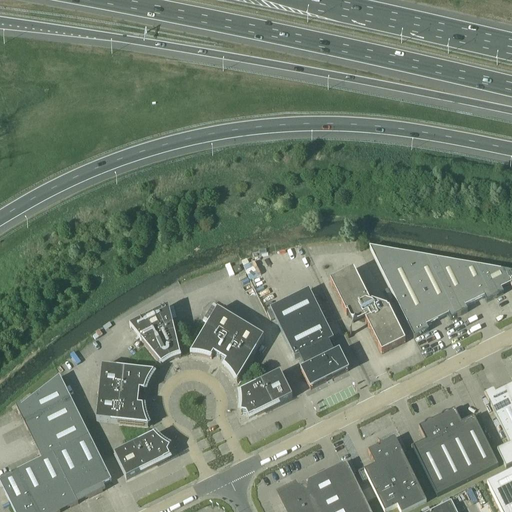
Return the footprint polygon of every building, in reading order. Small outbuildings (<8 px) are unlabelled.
[(439,321),(406,256),(369,249),(414,339),(416,338),(428,332),(426,328),(439,321)] [(459,317),(431,260),(406,256),(439,321),(448,317),(450,321),(457,318),(459,317)] [(475,304),(455,264),(431,260),(459,317),(461,316),(467,313),(465,308),(475,304)] [(495,299),(479,268),(455,264),(475,304),(484,299),(486,303),(493,300),(495,299)] [(236,275),(241,272),(238,267),(233,269),(236,275)] [(511,286),(504,273),(479,268),(495,299),(496,298),(503,295),(501,290),(510,286),(511,286)] [(370,305),(353,271),(330,283),(346,317),(348,316),(354,328),(365,322),(381,355),(405,344),(389,310),(388,311),(387,309),(372,304),(370,305)] [(335,356),(328,343),(333,341),(309,291),(270,311),(294,360),(299,358),(305,370),(301,372),(310,391),(348,372),(339,354),(335,356)] [(148,318),(170,361),(172,360),(176,359),(181,357),(180,357),(179,354),(174,332),(174,330),(168,308),(148,318)] [(220,359),(241,325),(217,311),(205,332),(192,353),(191,355),(190,355),(190,356),(197,356),(204,358),(211,360),(212,359),(211,359),(213,356),(220,359)] [(168,362),(170,361),(148,318),(129,328),(143,345),(144,347),(159,364),(161,366),(160,367),(161,367),(165,365),(168,362)] [(241,325),(220,359),(226,363),(224,367),(224,366),(223,367),(229,372),(233,378),(237,385),(238,384),(237,383),(239,381),(251,360),(252,358),(264,339),(241,325)] [(99,395),(139,400),(139,392),(143,393),(144,393),(147,386),(150,380),(154,374),(154,373),(153,374),(150,374),(150,373),(126,371),(116,370),(102,368),(99,395)] [(292,399),(280,374),(264,382),(254,387),(253,387),(243,392),(243,393),(241,393),(240,393),(241,401),(241,408),(240,415),(241,416),(241,415),(246,415),(248,420),(257,416),(257,417),(270,410),(292,399)] [(24,425),(71,402),(60,378),(22,408),(20,405),(15,408),(17,410),(16,410),(24,425)] [(505,469),(511,466),(511,386),(504,390),(511,405),(511,442),(509,444),(509,445),(497,452),(505,469)] [(484,395),(509,444),(511,442),(511,405),(504,390),(495,395),(493,391),(484,395)] [(138,407),(139,400),(99,395),(96,422),(118,425),(120,425),(144,428),(147,428),(148,429),(148,428),(146,422),(144,414),(143,407),(142,407),(138,407)] [(33,443),(80,420),(71,402),(24,425),(33,443)] [(436,420),(467,483),(498,468),(474,419),(475,419),(475,418),(461,425),(454,411),(449,414),(446,414),(443,416),(441,418),(436,420)] [(42,461),(53,455),(71,447),(89,438),(80,420),(33,443),(42,461)] [(437,498),(467,483),(436,420),(432,422),(429,423),(426,424),(424,426),(418,429),(425,443),(411,449),(412,450),(413,449),(437,498)] [(158,441),(153,436),(153,437),(151,438),(140,443),(130,449),(114,456),(126,481),(148,470),(162,464),(161,463),(170,459),(167,454),(169,450),(170,451),(171,450),(164,446),(158,441)] [(111,483),(89,438),(71,447),(95,496),(103,493),(102,492),(104,491),(102,487),(111,483)] [(408,511),(426,503),(395,440),(384,445),(382,445),(380,445),(378,443),(377,444),(379,445),(380,446),(378,449),(376,449),(374,450),(368,453),(375,467),(364,472),(383,511),(388,511),(397,508),(399,511),(408,511)] [(77,505),(95,496),(71,447),(53,455),(77,505)] [(58,511),(63,511),(77,505),(53,455),(42,461),(35,464),(58,511)] [(36,511),(58,511),(35,464),(17,473),(36,511)] [(369,511),(346,464),(333,470),(332,470),(289,492),(280,496),(279,495),(278,495),(282,504),(283,503),(287,511),(369,511)] [(511,511),(511,472),(487,485),(500,511),(511,511)] [(36,511),(17,473),(0,481),(0,484),(13,511),(36,511)] [(455,511),(451,502),(431,511),(455,511)]
